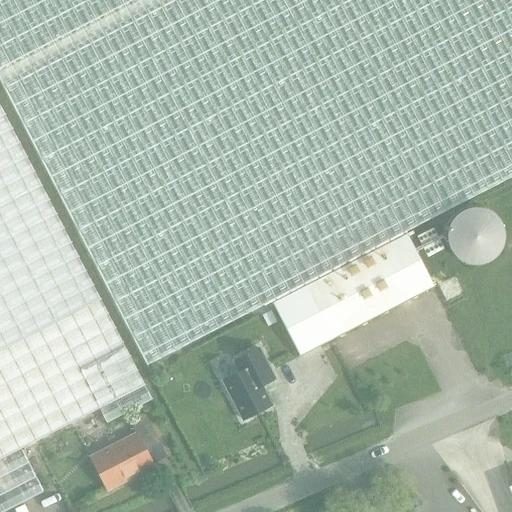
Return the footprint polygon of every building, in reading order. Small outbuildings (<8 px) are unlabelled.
[(511,0),(0,0),(0,80),(52,181),(107,288),(147,366),(272,303),(304,287),(406,233),(462,204),(511,178),(511,0)] [(0,81),(0,439),(147,366),(0,81)] [(304,287),(272,303),(300,357),(435,288),(406,233),(304,287)] [(431,233),(422,238),(430,252),(438,248),(431,233)] [(259,350),(234,362),(240,373),(223,382),(243,421),(272,406),(262,387),(275,380),(259,350)] [(137,435),(91,459),(96,468),(93,473),(97,481),(103,482),(108,491),(131,479),(130,477),(151,466),(152,468),(153,467),(143,446),(157,439),(145,415),(130,423),(137,435)]
